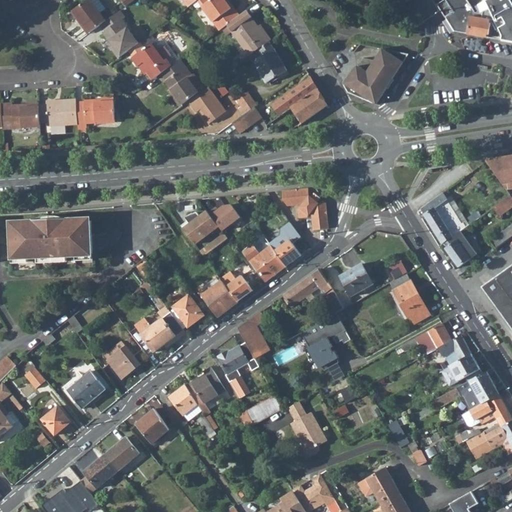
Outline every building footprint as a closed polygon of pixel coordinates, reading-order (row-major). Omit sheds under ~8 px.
[(90,32),(101,24),(106,21),(100,13),(91,0),(87,0),(73,11),(84,26),(85,25),(90,32)] [(91,0),(100,13),(106,8),(99,0),(91,0)] [(219,30),(221,29),(240,15),(235,9),(233,10),(225,0),(197,0),(193,3),(195,7),(198,7),(202,6),(219,30)] [(225,0),(233,10),(235,9),(228,0),(225,0)] [(446,0),(444,0),(437,4),(445,17),(454,12),(446,0)] [(447,20),(460,32),(501,40),(502,36),(490,9),(483,12),(483,14),(476,13),(467,0),(446,0),(454,12),(445,17),(447,20)] [(502,36),(501,40),(511,41),(511,3),(510,0),(485,0),(490,9),(502,36)] [(119,58),(128,51),(139,43),(122,19),(125,17),(120,10),(106,21),(101,24),(105,31),(103,32),(112,45),(114,48),(112,49),(119,58)] [(249,55),(250,55),(258,49),(270,40),(272,39),(267,33),(265,34),(258,26),(252,17),(247,10),(240,15),(221,29),(227,36),(232,32),(249,55)] [(258,26),(265,34),(267,33),(260,24),(258,26)] [(166,59),(171,66),(179,60),(161,36),(153,42),(160,50),(164,47),(170,56),(166,59)] [(271,84),(280,79),(278,76),(287,71),(287,70),(274,48),(270,40),(258,49),(258,50),(250,56),(266,83),(269,81),(271,84)] [(152,79),(161,73),(163,72),(171,66),(166,59),(170,56),(164,47),(160,50),(153,42),(143,49),(139,43),(128,51),(132,57),(131,57),(138,66),(141,64),(148,73),(152,79)] [(393,79),(408,55),(382,49),(367,72),(356,65),(344,84),(348,92),(376,105),(387,88),(388,89),(394,80),(393,79)] [(182,104),(205,88),(194,73),(192,74),(181,59),(179,60),(171,66),(163,72),(168,79),(166,80),(165,81),(171,89),(182,104)] [(138,66),(144,75),(148,73),(141,64),(138,66)] [(224,81),(224,82),(237,73),(234,67),(221,77),(224,81)] [(280,79),(280,80),(289,75),(287,71),(278,76),(280,79)] [(280,116),(289,110),(290,108),(318,89),(311,77),(272,105),(280,116)] [(197,112),(200,110),(201,109),(211,122),(227,111),(209,86),(189,101),(197,112)] [(169,91),(180,106),(182,104),(171,89),(169,91)] [(322,109),(328,105),(318,89),(290,108),(293,113),(298,120),(301,124),(322,109)] [(246,113),(255,107),(257,105),(247,91),(236,99),(242,106),(246,113)] [(77,102),(78,124),(89,123),(89,121),(97,121),(97,122),(116,121),(114,97),(102,97),(102,99),(103,101),(96,102),(95,99),(85,100),(85,101),(77,102)] [(39,105),(41,123),(48,123),(48,126),(50,126),(67,125),(78,124),(77,102),(77,99),(60,100),(60,103),(47,104),(47,105),(39,105)] [(3,127),(3,129),(41,127),(41,123),(39,105),(39,103),(28,104),(28,105),(28,107),(13,108),(13,106),(13,104),(2,104),(3,127)] [(243,115),(232,123),(239,132),(240,133),(256,122),(262,117),(255,107),(246,113),(243,115)] [(200,110),(209,123),(211,122),(201,109),(200,110)] [(487,161),(506,189),(509,189),(508,183),(511,182),(511,155),(489,159),(487,161)] [(283,190),(283,200),(287,206),(299,205),(299,209),(298,209),(299,218),(307,217),(307,215),(312,215),(313,230),(329,228),(326,202),(319,203),(317,202),(320,197),(314,193),(311,197),(309,196),(309,188),(283,190)] [(421,209),(443,244),(445,242),(462,230),(466,227),(463,222),(462,223),(447,200),(448,200),(447,198),(443,192),(421,209)] [(463,222),(466,227),(470,224),(451,195),(447,198),(448,200),(447,200),(462,223),(463,222)] [(494,207),(500,215),(511,206),(511,197),(510,195),(494,207)] [(219,226),(222,231),(232,223),(233,225),(242,219),(231,204),(225,205),(219,210),(217,207),(209,213),(219,226)] [(195,244),(219,226),(209,213),(207,211),(200,216),(197,212),(196,212),(195,212),(195,213),(194,213),(193,213),(192,214),(191,214),(190,215),(189,215),(188,216),(187,216),(187,217),(186,217),(185,217),(187,220),(190,224),(184,228),(195,244)] [(10,225),(11,258),(27,257),(27,259),(76,256),(76,255),(92,254),(91,240),(90,221),(74,222),(74,219),(65,219),(65,222),(35,223),(35,221),(26,221),(26,224),(10,225)] [(270,244),(286,266),(302,255),(293,243),(301,237),(291,223),(282,229),(281,235),(270,244)] [(511,224),(490,240),(496,249),(511,237),(511,224)] [(244,251),(266,281),(286,266),(270,244),(259,229),(254,232),(261,243),(263,241),(269,248),(260,255),(252,245),(244,251)] [(446,248),(459,266),(478,253),(462,230),(445,242),(448,246),(446,248)] [(228,238),(224,233),(201,251),(204,256),(228,238)] [(140,270),(147,280),(151,277),(152,277),(144,267),(149,263),(145,258),(136,265),(140,270)] [(340,276),(352,296),(373,284),(362,263),(340,276)] [(511,264),(482,287),(511,328),(511,264)] [(321,269),(321,268),(284,295),(293,307),(321,287),(322,290),(322,292),(326,297),(322,300),(333,315),(337,312),(342,309),(345,308),(338,296),(321,269)] [(231,271),(221,278),(222,281),(223,281),(227,286),(237,301),(243,296),(244,297),(247,295),(246,292),(251,288),(242,275),(236,279),(231,271)] [(391,283),(394,289),(411,280),(407,274),(391,283)] [(393,290),(408,317),(411,316),(415,323),(430,315),(411,280),(394,289),(393,290)] [(202,295),(218,317),(238,302),(237,301),(227,286),(223,281),(222,281),(202,295)] [(147,293),(161,311),(164,308),(167,306),(153,289),(147,293)] [(338,296),(345,308),(353,303),(345,291),(338,296)] [(174,307),(189,327),(204,315),(190,295),(187,297),(174,307)] [(164,308),(161,311),(165,316),(171,312),(167,306),(164,308)] [(337,312),(342,322),(347,319),(342,309),(337,312)] [(246,343),(255,359),(266,353),(271,350),(257,326),(267,319),(261,311),(247,322),(238,328),(240,330),(246,343)] [(141,334),(155,352),(165,344),(169,341),(171,344),(179,338),(187,333),(171,312),(165,316),(163,318),(151,326),(144,317),(134,324),(141,334)] [(342,322),(337,312),(333,315),(301,333),(309,347),(304,350),(310,360),(314,357),(316,360),(317,362),(319,361),(322,367),(324,371),(339,363),(337,359),(339,358),(335,351),(333,352),(331,348),(327,340),(329,338),(332,337),(333,338),(336,344),(343,340),(345,343),(352,340),(342,322)] [(69,320),(78,333),(84,328),(75,315),(69,320)] [(428,331),(437,348),(438,347),(452,340),(449,334),(443,323),(428,331)] [(449,334),(452,340),(462,334),(463,334),(460,328),(449,334)] [(420,343),(426,354),(437,348),(428,331),(415,338),(419,344),(420,343)] [(47,345),(56,339),(52,334),(44,340),(47,345)] [(448,361),(451,365),(472,354),(462,334),(452,340),(438,347),(442,356),(446,356),(449,355),(451,359),(448,361)] [(401,345),(405,351),(419,344),(415,338),(401,345)] [(104,355),(109,360),(127,346),(122,341),(104,355)] [(219,357),(228,374),(249,362),(264,391),(271,388),(266,378),(255,359),(246,343),(240,346),(229,353),(228,352),(219,357)] [(109,360),(122,378),(140,364),(127,346),(109,360)] [(457,378),(459,381),(469,375),(472,380),(483,373),(472,354),(451,365),(451,366),(457,378)] [(0,381),(2,380),(17,366),(8,355),(0,362),(0,381)] [(441,364),(444,369),(451,365),(448,361),(441,364)] [(25,368),(28,372),(36,366),(32,362),(25,368)] [(36,388),(47,380),(36,366),(28,372),(25,375),(36,388)] [(445,370),(451,382),(457,378),(451,366),(445,370)] [(193,384),(205,403),(226,390),(212,367),(204,372),(206,376),(208,378),(202,381),(201,379),(193,384)] [(83,408),(107,388),(92,370),(77,383),(79,385),(70,393),(83,408)] [(448,392),(453,401),(463,396),(461,392),(467,389),(474,401),(467,405),(470,410),(499,393),(487,371),(483,373),(472,380),(448,392)] [(232,380),(242,397),(250,392),(240,376),(232,380)] [(0,438),(5,435),(4,433),(14,425),(6,415),(9,413),(0,402),(12,393),(2,380),(0,381),(0,438)] [(66,388),(70,393),(79,385),(77,383),(75,381),(66,388)] [(188,388),(199,405),(202,411),(205,415),(210,412),(205,403),(193,384),(188,388)] [(170,397),(184,415),(199,405),(188,388),(186,385),(170,397)] [(495,417),(497,419),(499,423),(511,416),(509,412),(499,393),(470,410),(469,410),(475,420),(478,418),(482,424),(495,417)] [(275,395),(246,411),(253,423),(254,424),(282,409),(275,395)] [(373,398),(378,406),(382,403),(378,395),(373,398)] [(300,402),(288,408),(296,421),(307,415),(300,402)] [(184,415),(189,421),(202,411),(199,405),(184,415)] [(333,411),(336,419),(349,412),(345,405),(333,411)] [(55,435),(66,426),(64,424),(69,419),(58,406),(42,419),(55,435)] [(136,424),(152,444),(170,429),(155,409),(136,424)] [(239,415),(245,427),(253,423),(246,411),(241,414),(239,415)] [(296,421),(291,424),(310,456),(317,452),(319,450),(319,449),(319,448),(319,447),(318,446),(327,441),(311,412),(307,415),(296,421)] [(205,415),(213,428),(218,425),(209,413),(205,415)] [(199,419),(211,438),(217,434),(213,428),(205,415),(199,419)] [(499,423),(484,431),(486,435),(501,426),(511,420),(511,417),(511,416),(499,423)] [(392,423),(389,425),(401,447),(402,446),(408,443),(410,442),(397,420),(392,423)] [(511,420),(501,426),(486,435),(484,431),(466,441),(476,459),(503,443),(509,454),(511,452),(511,420)] [(460,434),(464,441),(482,432),(477,425),(460,434)] [(105,454),(119,470),(140,453),(127,436),(105,454)] [(419,451),(413,453),(420,466),(427,462),(422,451),(419,451)] [(119,470),(105,454),(84,471),(87,475),(81,480),(91,493),(119,470)] [(439,460),(444,468),(450,465),(445,457),(439,460)] [(491,481),(493,484),(498,481),(500,485),(511,478),(511,467),(509,470),(509,471),(491,481)] [(375,492),(380,501),(395,493),(391,486),(395,484),(386,468),(367,478),(375,492)] [(307,511),(306,511),(308,511),(325,502),(326,504),(335,499),(321,473),(312,479),(316,485),(305,491),(301,485),(293,489),(294,492),(307,511)] [(367,493),(370,494),(375,492),(367,478),(363,481),(362,485),(367,493)] [(90,511),(99,504),(91,493),(81,480),(72,487),(66,491),(64,488),(42,504),(47,511),(82,511),(88,508),(90,511)] [(479,503),(472,491),(450,503),(454,511),(471,511),(469,509),(479,503)] [(503,495),(507,501),(511,498),(511,492),(511,491),(503,495)] [(306,511),(307,511),(294,492),(282,500),(284,503),(270,511),(306,511)] [(386,511),(411,511),(403,497),(399,500),(395,493),(380,501),(386,511)] [(335,499),(326,504),(330,511),(340,511),(342,511),(335,499)]
